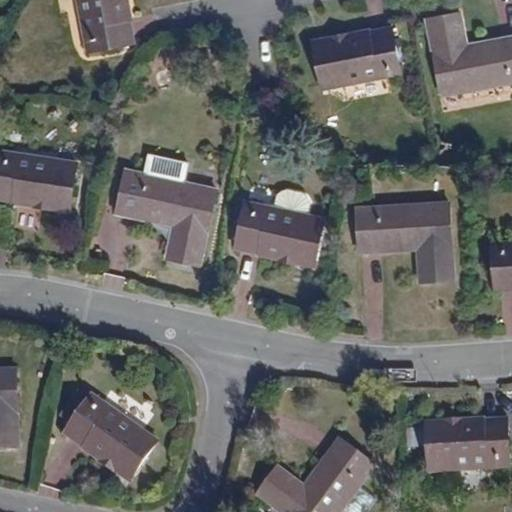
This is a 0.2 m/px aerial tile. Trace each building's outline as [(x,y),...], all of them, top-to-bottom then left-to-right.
[(128,0),(88,0),(85,1),(100,78),(143,69),(128,0)] [(473,40),(440,47),(453,119),(511,107),(511,65),(479,72),(473,40)] [(402,54),(325,71),(332,114),(410,97),(402,54)] [(84,192),(7,178),(0,218),(0,224),(77,236),(84,192)] [(223,215),(135,196),(126,240),(181,251),(175,286),(207,292),(223,215)] [(334,245),(256,228),(246,276),(324,292),(334,245)] [(459,230),(368,237),(371,280),(427,276),(430,308),(464,305),(459,230)] [(511,270),(502,272),(506,317),(511,316),(511,270)] [(23,397),(0,398),(0,476),(25,475),(23,397)] [(165,471),(100,423),(72,462),(136,509),(165,471)] [(405,446),(424,446),(423,426),(404,427),(405,446)] [(511,449),(439,452),(439,498),(511,493),(511,449)] [(276,511),(370,511),(382,496),(353,472),(322,511),(309,511),(289,496),(276,511)]
